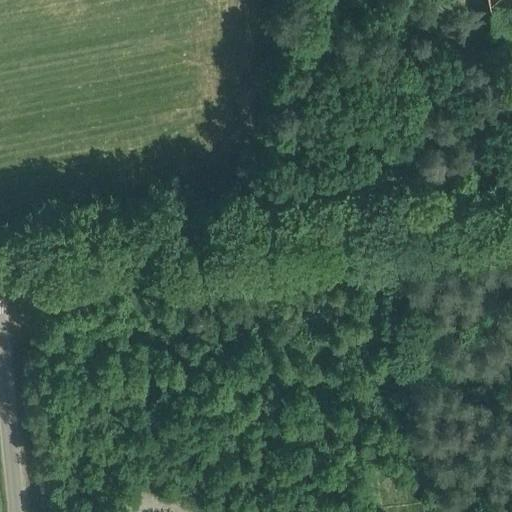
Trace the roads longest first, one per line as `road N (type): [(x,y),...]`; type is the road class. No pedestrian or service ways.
road 1 (unclassified): [(0,255),(511,191)]
road 2 (unclassified): [(21,511),(0,317)]
